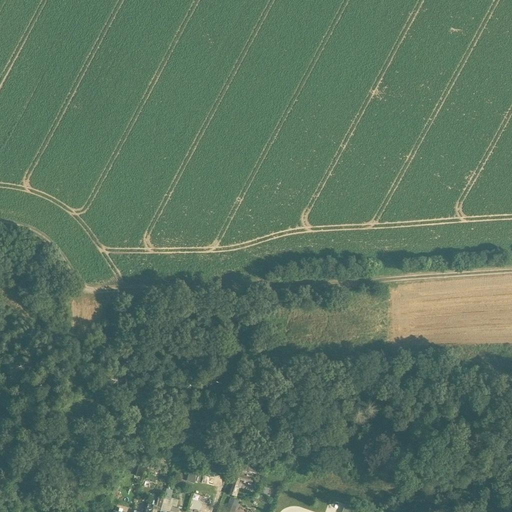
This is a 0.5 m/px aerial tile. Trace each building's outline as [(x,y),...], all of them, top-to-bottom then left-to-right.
[(242,465),(240,470),(253,474),(255,469),(242,465)] [(208,484),(210,473),(190,469),(188,480),(208,484)] [(159,495),(156,506),(154,505),(153,510),(160,511),(165,496),(159,495)] [(230,497),(227,511),(230,511),(236,511),(240,500),(230,497)] [(361,511),(363,509),(345,503),(342,511),(361,511)]
